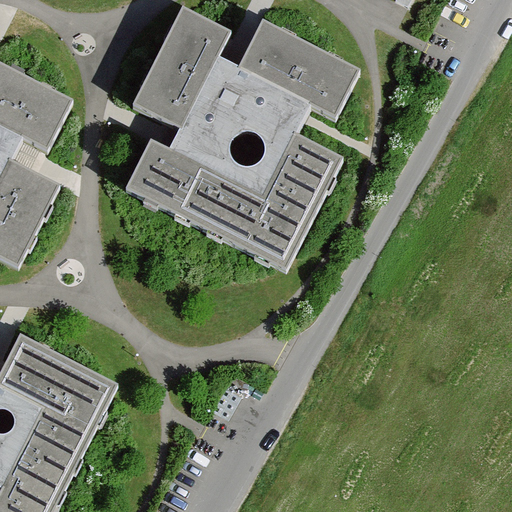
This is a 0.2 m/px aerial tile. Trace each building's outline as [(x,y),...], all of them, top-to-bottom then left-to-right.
[(231,38),(183,14),(136,108),(184,132),(218,64),(231,38)] [(361,73),(266,25),(241,75),(310,110),(336,123),(361,73)] [(218,64),(184,132),(178,144),(173,153),(264,199),(292,146),(306,118),(310,110),(241,75),(229,69),(218,64)] [(72,107),(0,70),(0,128),(23,140),(49,153),(72,107)] [(23,140),(0,128),(0,185),(10,166),(16,154),(23,140)] [(173,153),(155,144),(131,192),(288,270),(339,169),(292,146),(264,199),(173,153)] [(57,190),(10,166),(0,185),(0,253),(20,263),(57,190)] [(56,511),(117,392),(25,345),(0,395),(44,417),(6,491),(0,502),(0,511),(56,511)] [(44,417),(0,395),(0,394),(0,487),(6,491),(44,417)]
